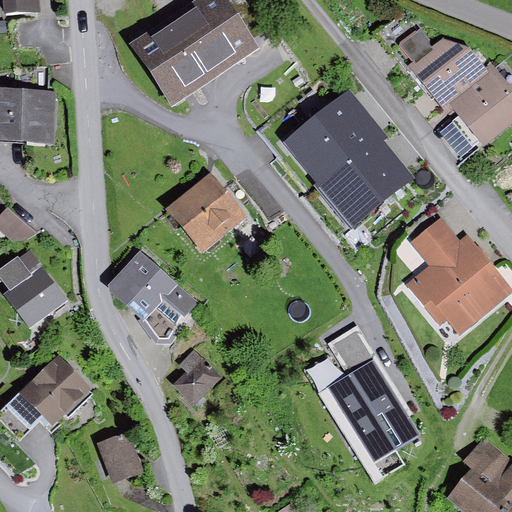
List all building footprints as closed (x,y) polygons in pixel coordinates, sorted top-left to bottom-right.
[(4,0),(5,13),(46,12),(45,0),(4,0)] [(217,0),(204,0),(131,52),(174,114),(257,56),(217,0)] [(418,61),(409,68),(444,112),(453,106),(482,144),(511,121),(511,86),(492,61),(485,66),(471,49),(442,36),(435,42),(422,26),(399,41),(418,61)] [(411,196),(324,80),(261,132),(354,243),(411,196)] [(57,99),(0,97),(0,144),(56,146),(57,99)] [(246,220),(211,177),(166,214),(201,257),(246,220)] [(0,232),(27,253),(39,237),(6,212),(0,220),(0,232)] [(461,240),(443,217),(414,243),(430,263),(404,282),(453,344),(511,293),(511,286),(469,234),(461,240)] [(23,259),(0,274),(0,276),(12,294),(7,298),(31,332),(71,304),(44,265),(33,273),(23,259)] [(143,263),(112,296),(140,322),(171,290),(143,263)] [(415,415),(360,326),(331,343),(352,377),(322,395),(369,471),(421,438),(409,419),(415,415)] [(221,380),(194,354),(181,368),(190,376),(177,390),(195,407),(221,380)] [(61,355),(0,413),(0,417),(24,443),(44,420),(57,431),(96,391),(61,355)] [(132,437),(101,446),(113,486),(144,476),(132,437)] [(511,511),(511,461),(485,440),(463,466),(472,473),(449,502),(462,511),(511,511)]
